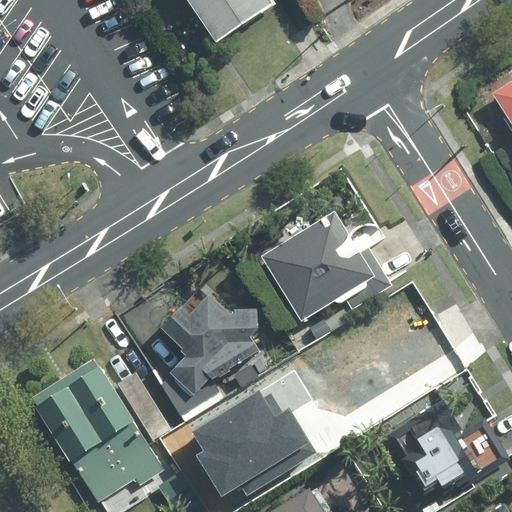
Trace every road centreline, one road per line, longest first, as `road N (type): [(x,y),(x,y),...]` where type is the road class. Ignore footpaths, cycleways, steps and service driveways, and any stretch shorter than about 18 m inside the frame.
road 1 (secondary): [(365,69),(0,298)]
road 2 (residential): [(365,69),(511,305)]
road 3 (secondary): [(465,0),(365,69)]
